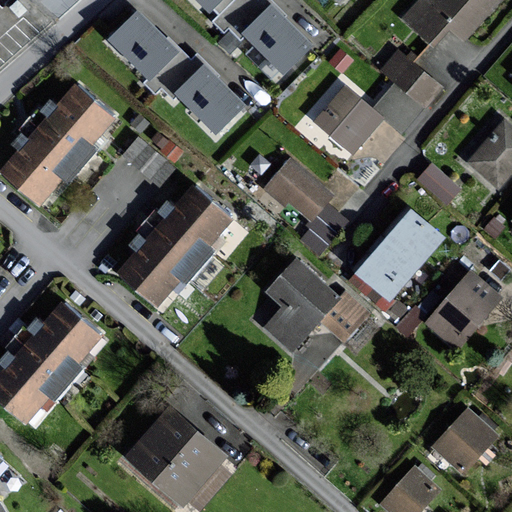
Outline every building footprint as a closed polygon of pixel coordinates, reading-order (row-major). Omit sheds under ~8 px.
[(219,0),(199,0),(210,10),(219,0)] [(255,0),(243,10),(249,18),(271,0),(255,0)] [(421,0),(406,18),(434,43),(449,27),(463,39),(497,0),(421,0)] [(310,46),(271,7),(245,33),(284,72),(310,46)] [(176,52),(138,14),(112,39),(149,78),(176,52)] [(352,59),(341,51),(331,63),(342,71),(352,59)] [(440,87),(398,52),(383,71),(425,105),(440,87)] [(205,67),(179,93),(217,131),(243,105),(205,67)] [(346,87),(317,121),(353,152),(382,117),(346,87)] [(76,88),(5,172),(40,201),(111,117),(76,88)] [(511,126),(507,122),(472,162),(500,186),(511,172),(511,126)] [(143,130),(126,149),(155,173),(171,154),(143,130)] [(291,161),(267,190),(285,204),(289,199),(313,219),(333,196),(291,161)] [(459,189),(431,165),(420,179),(448,202),(459,189)] [(196,187),(124,272),(160,302),(232,218),(196,187)] [(410,210),(353,279),(386,306),(443,238),(410,210)] [(368,312),(346,293),(340,300),(297,263),(271,293),(288,307),(270,328),(295,350),(322,320),(344,339),(368,312)] [(470,273),(430,322),(461,347),(501,298),(470,273)] [(67,305),(0,384),(0,396),(30,422),(103,336),(67,305)] [(170,408),(128,456),(183,503),(225,455),(170,408)] [(468,408),(434,446),(464,473),(498,435),(468,408)] [(415,469),(383,504),(391,511),(419,511),(439,490),(415,469)]
